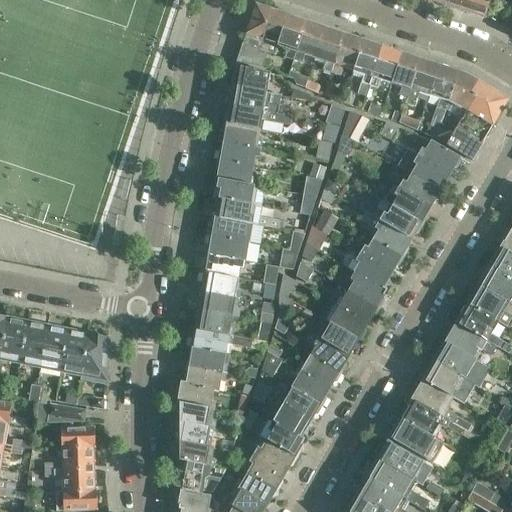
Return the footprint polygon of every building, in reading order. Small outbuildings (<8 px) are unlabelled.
[(448,0),(447,4),(466,11),(469,0),(448,0)] [(469,0),(466,11),(486,17),(490,0),(469,0)] [(491,0),(490,4),(503,12),(507,5),(498,0),(491,0)] [(268,52),(273,54),(276,45),(287,15),(257,5),(247,35),(244,45),(268,52)] [(285,57),(294,60),(307,22),(287,15),(276,45),(288,49),(285,57)] [(307,22),(294,60),(302,63),(305,54),(315,58),(325,28),(307,22)] [(325,28),(315,58),(326,62),(323,70),(332,73),(344,34),(325,28)] [(344,34),(332,73),(340,76),(343,68),(354,71),(364,41),(344,34)] [(364,41),(354,71),(363,75),(361,82),(358,92),(359,92),(359,95),(366,97),(369,85),(382,47),(364,41)] [(244,45),(243,46),(238,63),(263,68),(268,52),(244,45)] [(382,47),(369,85),(378,88),(381,80),(392,83),(402,53),(382,47)] [(402,53),(392,83),(402,86),(399,95),(408,98),(420,59),(402,53)] [(420,59),(408,98),(405,106),(413,109),(416,101),(419,92),(430,96),(439,66),(420,59)] [(439,66),(430,96),(440,99),(428,128),(437,131),(449,102),(448,102),(458,72),(439,66)] [(233,78),(232,86),(267,92),(268,84),(271,85),(273,74),(270,74),(239,67),(237,74),(233,76),(233,78)] [(308,78),(291,72),(289,77),(294,79),(297,85),(304,88),(306,83),(308,78)] [(449,102),(446,111),(461,120),(461,119),(462,119),(467,111),(468,112),(476,98),(471,95),(478,82),(466,75),(458,72),(448,102),(449,102)] [(461,120),(446,145),(473,160),(487,136),(508,99),(478,82),(471,95),(476,98),(468,112),(467,111),(462,119),(461,119),(461,120)] [(304,89),(324,96),(326,89),(306,83),(304,88),(304,89)] [(326,89),(324,96),(324,97),(332,100),(336,87),(328,84),(326,89)] [(232,86),(230,96),(232,98),(231,105),(263,111),(266,111),(267,112),(276,113),(277,113),(280,95),(267,92),(232,86)] [(311,96),(295,89),(292,96),(310,100),(311,96)] [(355,96),(347,93),(343,103),(352,106),(355,96)] [(376,103),(369,100),(365,111),(373,113),(376,103)] [(226,112),(224,124),(260,130),(262,121),(265,121),(267,112),(266,111),(263,111),(231,105),(230,111),(226,112)] [(344,111),(332,107),(327,119),(340,123),(344,111)] [(394,111),(391,121),(399,124),(400,122),(402,116),(403,114),(394,111)] [(366,119),(348,112),(340,133),(353,141),(356,142),(366,119)] [(418,128),(422,119),(403,112),(403,114),(402,116),(400,122),(418,128)] [(336,124),(324,122),(320,139),(333,142),(336,124)] [(393,142),(399,127),(386,122),(381,135),(393,142)] [(224,124),(223,132),(226,135),(224,143),(257,148),(261,149),(262,140),(258,140),(260,130),(224,124)] [(442,127),(435,138),(446,144),(452,133),(442,127)] [(353,141),(340,133),(334,151),(343,156),(353,141)] [(330,143),(316,141),(313,158),(327,160),(330,143)] [(431,141),(420,159),(449,175),(452,169),(456,168),(462,159),(431,141)] [(261,149),(257,148),(224,143),(223,148),(220,150),(218,160),(254,167),(255,157),(259,158),(261,149)] [(406,150),(397,166),(442,192),(447,184),(446,180),(449,175),(420,159),(406,150)] [(338,168),(343,156),(334,151),(330,165),(330,169),(338,171),(338,168)] [(218,160),(216,170),(219,173),(218,180),(251,186),(254,167),(218,160)] [(325,164),(312,160),(307,173),(320,178),(325,164)] [(399,188),(398,189),(430,207),(433,201),(438,200),(442,192),(411,174),(402,190),(399,188)] [(307,178),(303,192),(315,196),(319,182),(307,178)] [(215,199),(216,199),(252,206),(260,207),(264,190),(254,189),(254,187),(218,180),(217,185),(214,187),(212,195),(215,197),(215,199)] [(335,192),(337,183),(329,180),(326,189),(335,192)] [(388,205),(391,207),(423,226),(429,216),(428,211),(430,207),(398,189),(394,196),(388,205)] [(332,197),(321,192),(318,201),(327,206),(332,197)] [(313,198),(304,196),(300,214),(307,215),(313,198)] [(217,211),(216,218),(252,225),(272,228),(274,219),(259,216),(260,207),(252,206),(216,199),(215,208),(217,211)] [(359,209),(379,221),(382,223),(382,224),(410,240),(414,233),(419,233),(423,226),(391,207),(381,202),(377,209),(363,201),(359,209)] [(336,218),(322,211),(313,228),(327,235),(336,218)] [(212,225),(210,236),(249,243),(245,242),(247,232),(251,233),(252,225),(216,218),(215,224),(212,225)] [(378,230),(372,240),(404,258),(409,249),(408,244),(410,240),(382,224),(382,223),(379,221),(374,229),(378,230)] [(310,226),(305,243),(317,250),(325,234),(313,228),(310,226)] [(504,243),(501,248),(511,253),(511,229),(511,230),(508,231),(505,236),(506,238),(504,242),(504,243)] [(301,234),(289,232),(286,249),(295,251),(301,234)] [(211,248),(210,255),(246,261),(249,243),(210,236),(208,246),(211,248)] [(365,246),(359,254),(391,273),(395,266),(399,265),(404,258),(372,240),(368,248),(365,246)] [(304,244),(298,261),(307,266),(316,252),(304,244)] [(491,265),(490,267),(511,279),(511,253),(501,248),(496,256),(493,257),(491,261),(491,265)] [(294,252),(278,249),(276,267),(289,269),(294,252)] [(359,254),(350,270),(354,272),(386,291),(387,290),(386,290),(390,282),(389,277),(391,273),(359,254)] [(205,263),(203,273),(239,280),(240,270),(244,270),(246,261),(210,255),(209,261),(205,263)] [(310,273),(297,265),(293,279),(303,285),(310,273)] [(276,268),(265,266),(263,284),(274,285),(276,268)] [(484,277),(479,287),(511,305),(511,279),(490,267),(489,268),(486,269),(484,274),(484,277)] [(294,281),(278,272),(275,292),(290,301),(294,293),(289,290),(294,281)] [(350,280),(353,282),(348,291),(379,309),(385,300),(383,296),(386,291),(354,272),(350,280)] [(204,285),(203,292),(240,299),(241,290),(243,280),(239,280),(203,273),(202,282),(204,285)] [(275,286),(262,284),(260,302),(272,304),(275,286)] [(469,303),(468,305),(498,323),(504,312),(511,316),(511,305),(479,287),(474,294),(472,294),(468,300),(469,303)] [(348,291),(338,308),(367,325),(371,317),(375,316),(379,309),(348,291)] [(199,301),(197,310),(232,317),(237,317),(238,309),(240,299),(203,292),(202,299),(199,301)] [(275,292),(274,314),(281,318),(290,301),(275,292)] [(270,305),(260,303),(257,320),(267,322),(270,305)] [(462,315),(457,324),(496,347),(509,354),(511,349),(511,346),(491,334),(498,323),(468,305),(467,306),(465,306),(461,312),(462,315)] [(338,308),(329,324),(360,342),(366,333),(364,329),(367,325),(338,308)] [(198,323),(197,329),(229,336),(233,336),(234,328),(231,326),(232,317),(197,310),(195,320),(198,323)] [(7,319),(0,359),(0,360),(20,365),(28,322),(20,321),(18,319),(11,317),(9,319),(7,319)] [(275,319),(271,331),(280,338),(288,325),(275,319)] [(28,322),(20,365),(41,369),(48,326),(39,325),(38,323),(31,321),(29,323),(28,322)] [(262,323),(260,340),(266,342),(272,325),(262,323)] [(322,330),(317,340),(347,358),(351,350),(356,349),(360,342),(329,324),(324,331),(322,330)] [(447,340),(446,343),(476,360),(482,350),(491,356),(496,347),(457,324),(452,332),(450,332),(446,338),(447,340)] [(48,326),(41,369),(61,373),(68,330),(66,328),(59,326),(57,328),(48,326)] [(69,329),(68,330),(61,373),(81,377),(89,333),(69,329)] [(192,338),(190,347),(226,354),(228,344),(251,348),(252,340),(233,336),(229,336),(197,329),(196,335),(192,338)] [(89,333),(81,377),(101,381),(101,378),(106,379),(108,337),(89,333)] [(311,350),(307,355),(310,356),(341,375),(346,366),(345,361),(347,358),(317,340),(315,342),(312,340),(307,347),(311,350)] [(279,352),(267,343),(264,351),(275,358),(279,352)] [(440,354),(435,362),(483,390),(488,393),(492,386),(469,373),(476,360),(446,343),(445,344),(443,344),(439,351),(440,354)] [(191,360),(190,366),(227,373),(228,365),(224,363),(226,354),(190,347),(189,357),(191,360)] [(264,352),(259,370),(269,376),(279,360),(275,358),(264,352)] [(302,362),(297,370),(329,389),(332,383),(337,382),(341,375),(310,356),(305,364),(302,362)] [(425,379),(423,382),(453,399),(460,387),(478,398),(483,390),(435,362),(430,370),(427,370),(424,376),(425,379)] [(186,375),(184,384),(219,391),(221,381),(225,382),(227,373),(190,366),(189,373),(186,375)] [(242,370),(241,375),(252,377),(255,368),(247,366),(242,370)] [(296,379),(291,389),(322,407),(328,398),(326,393),(329,389),(297,370),(293,377),(296,379)] [(11,380),(8,397),(14,398),(17,382),(11,380)] [(255,381),(253,389),(265,396),(269,389),(255,381)] [(418,391),(413,400),(450,421),(464,430),(465,431),(469,424),(457,416),(447,410),(453,399),(423,382),(423,383),(420,383),(416,388),(418,391)] [(182,385),(178,388),(177,393),(180,396),(179,403),(214,409),(214,411),(215,411),(217,401),(212,400),(214,391),(219,392),(219,391),(184,384),(183,383),(182,385)] [(250,386),(243,384),(239,394),(247,395),(250,386)] [(29,400),(35,401),(37,387),(38,386),(32,385),(29,400)] [(253,389),(250,397),(261,403),(265,397),(253,389)] [(283,395),(278,403),(309,421),(313,416),(318,415),(322,407),(291,389),(286,397),(283,395)] [(55,403),(76,407),(77,399),(56,395),(55,403)] [(239,395),(235,413),(241,414),(246,396),(239,395)] [(92,408),(103,410),(105,399),(94,397),(92,408)] [(401,419),(431,437),(438,426),(445,430),(446,427),(460,435),(464,430),(450,421),(413,400),(409,406),(409,405),(407,408),(404,408),(401,414),(402,416),(401,419)] [(503,401),(494,417),(503,422),(511,406),(503,401)] [(0,402),(0,422),(8,424),(21,426),(22,420),(9,418),(11,404),(0,402)] [(87,410),(50,403),(39,403),(38,423),(47,423),(85,422),(87,410)] [(179,417),(179,422),(214,429),(215,430),(217,420),(213,419),(214,411),(214,409),(179,403),(177,414),(179,417)] [(277,412),(272,421),(303,439),(308,431),(307,426),(309,421),(278,403),(273,410),(277,412)] [(256,412),(247,408),(241,425),(247,429),(256,412)] [(390,439),(397,443),(425,459),(423,462),(424,463),(435,469),(439,462),(427,455),(430,451),(425,448),(431,437),(401,419),(400,421),(397,421),(394,427),(395,430),(390,439)] [(259,436),(266,440),(298,458),(302,451),(301,446),(304,440),(303,439),(272,421),(271,422),(268,420),(259,436)] [(0,422),(0,444),(5,445),(8,424),(0,422)] [(180,434),(179,441),(214,448),(214,449),(215,449),(216,439),(212,438),(214,429),(179,422),(177,432),(180,434)] [(94,427),(61,429),(61,448),(93,448),(95,447),(94,427)] [(511,436),(511,432),(505,428),(494,447),(503,452),(511,436)] [(238,438),(236,444),(247,450),(250,446),(238,438)] [(23,440),(13,439),(12,446),(21,448),(22,448),(23,440)] [(257,455),(257,456),(286,473),(289,467),(293,466),(298,458),(266,440),(257,455)] [(214,448),(179,441),(177,450),(180,454),(179,460),(211,466),(211,467),(215,468),(216,459),(212,457),(214,449),(214,448)] [(222,441),(221,449),(232,450),(233,442),(222,441)] [(381,455),(378,460),(413,481),(424,463),(423,462),(406,452),(406,451),(396,445),(394,447),(388,443),(386,445),(384,445),(380,453),(381,455)] [(247,451),(235,445),(231,457),(240,463),(247,451)] [(12,446),(11,454),(20,455),(21,448),(12,446)] [(94,469),(93,448),(61,448),(62,470),(94,469)] [(244,470),(247,473),(279,491),(284,482),(282,479),(286,473),(257,456),(257,455),(254,454),(249,462),(244,470)] [(211,466),(179,460),(179,461),(181,461),(177,486),(183,486),(182,491),(211,496),(215,489),(215,488),(221,478),(210,476),(211,467),(211,466)] [(368,477),(403,499),(421,509),(426,501),(408,490),(413,481),(378,460),(376,463),(374,463),(370,469),(371,472),(368,477)] [(94,469),(29,472),(28,478),(62,477),(63,492),(95,491),(95,490),(94,469)] [(239,480),(235,487),(266,506),(270,500),(274,499),(279,491),(247,473),(242,481),(239,480)] [(472,479),(463,474),(458,483),(468,488),(472,479)] [(231,479),(226,476),(221,484),(226,488),(231,479)] [(403,499),(368,477),(366,480),(364,480),(360,487),(361,489),(358,495),(386,511),(405,511),(398,507),(403,499)] [(425,479),(421,486),(435,494),(439,488),(425,479)] [(11,482),(1,481),(0,487),(0,488),(10,490),(11,482)] [(473,491),(492,502),(497,493),(478,482),(473,491)] [(226,488),(221,484),(216,492),(221,496),(226,488)] [(228,506),(232,509),(233,507),(241,511),(263,511),(266,506),(235,487),(230,495),(233,497),(228,506)] [(10,491),(0,489),(0,497),(9,498),(10,491)] [(95,491),(63,492),(64,511),(98,510),(97,490),(95,490),(95,491)] [(211,496),(182,491),(179,509),(183,509),(182,511),(214,511),(218,511),(220,511),(222,507),(215,500),(212,503),(210,500),(211,496)] [(502,511),(503,510),(488,501),(472,492),(467,500),(487,511),(502,511)] [(511,511),(511,509),(504,505),(507,499),(497,493),(492,502),(504,509),(509,511),(511,511)] [(348,511),(386,511),(358,495),(356,498),(353,498),(350,504),(351,506),(348,511)]
